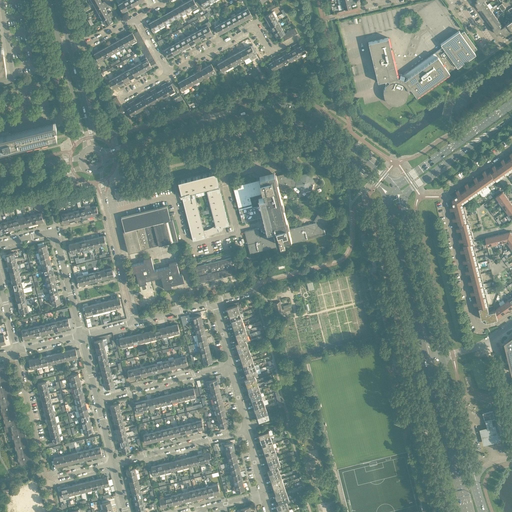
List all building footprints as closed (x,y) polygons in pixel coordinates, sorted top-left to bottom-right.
[(98,0),(93,3),(96,8),(106,2),(105,0),(102,2),(100,0),(98,0)] [(124,1),(128,9),(133,6),(134,6),(130,0),(125,0),(124,1)] [(200,6),(197,1),(195,2),(193,0),(189,0),(187,1),(192,9),(197,6),(197,7),(197,6),(198,8),(200,6)] [(476,0),(478,1),(475,3),(477,5),(480,10),(487,4),(484,0),(476,0)] [(118,4),(123,12),(128,9),(124,1),(123,1),(118,4)] [(182,4),(186,12),(191,9),(191,10),(192,9),(187,1),(187,2),(182,4)] [(353,1),(341,4),(342,9),(351,7),(350,4),(354,3),(353,1)] [(106,2),(96,8),(96,9),(99,13),(99,14),(106,10),(106,9),(106,10),(104,6),(107,5),(106,2)] [(176,7),(181,15),(186,12),(186,13),(186,12),(182,4),(181,4),(181,5),(176,7)] [(487,4),(480,10),(483,14),(490,9),(487,4)] [(171,10),(175,18),(180,15),(180,16),(181,15),(176,7),(176,8),(171,10)] [(242,11),(246,19),(247,19),(246,19),(251,16),(252,16),(247,8),(242,11)] [(490,9),(483,14),(486,19),(494,13),(490,9)] [(106,10),(99,14),(102,19),(112,13),(111,11),(108,13),(106,10)] [(166,13),(165,13),(170,21),(175,18),(175,19),(175,18),(171,10),(170,10),(170,11),(166,13)] [(237,14),(236,14),(241,22),(246,19),(242,11),(237,14)] [(267,21),(276,17),(276,16),(275,17),(273,12),(273,11),(264,16),(265,16),(267,21)] [(112,13),(102,19),(105,24),(105,25),(112,21),(112,20),(110,17),(114,15),(112,13)] [(160,16),(164,25),(165,24),(169,21),(170,22),(170,21),(165,13),(165,14),(160,16)] [(494,13),(486,19),(489,23),(497,18),(494,13)] [(231,17),(236,25),(241,22),(236,14),(231,17)] [(155,19),(154,19),(159,28),(159,27),(164,24),(164,25),(160,16),(160,17),(155,19)] [(226,20),(230,28),(235,25),(236,25),(231,17),(226,20)] [(276,17),(267,21),(267,22),(268,21),(270,26),(270,27),(279,22),(278,22),(276,17)] [(497,18),(489,23),(493,27),(500,22),(497,18)] [(159,28),(154,19),(154,20),(149,22),(153,31),(154,30),(159,28)] [(220,23),(225,31),(230,28),(226,20),(225,20),(220,23)] [(279,22),(270,27),(271,27),(274,32),(273,32),(282,28),(282,27),(281,27),(279,22)] [(503,27),(500,22),(493,27),(496,32),(497,34),(500,32),(503,37),(511,31),(511,30),(507,24),(503,27)] [(225,31),(220,23),(215,26),(213,23),(211,25),(214,30),(216,29),(219,34),(220,34),(219,34),(224,31),(225,31)] [(211,32),(214,30),(211,25),(208,26),(207,25),(202,28),(207,36),(212,33),(211,32)] [(197,31),(201,39),(206,36),(207,36),(202,28),(197,31)] [(282,28),(273,32),(274,32),(277,37),(276,37),(277,38),(279,36),(282,35),(284,33),(285,33),(284,33),(282,28)] [(191,34),(196,42),(201,39),(197,31),(196,31),(191,34)] [(457,67),(475,54),(473,51),(477,49),(466,33),(464,31),(461,33),(459,31),(440,44),(443,47),(434,53),(403,75),(399,74),(397,74),(395,65),(396,65),(395,61),(394,61),(388,37),(368,42),(374,66),(375,66),(376,69),(375,69),(378,82),(384,80),(386,85),(385,86),(385,87),(384,87),(384,89),(383,90),(383,92),(383,93),(383,95),(384,97),(384,98),(385,99),(386,101),(387,102),(389,103),(390,104),(392,104),(393,105),(395,105),(396,105),(398,105),(399,104),(401,104),(402,103),(403,102),(405,101),(406,99),(406,98),(407,97),(408,95),(408,94),(412,90),(416,96),(449,73),(449,72),(457,66),(457,67)] [(127,35),(126,35),(131,43),(136,40),(136,39),(134,36),(133,33),(132,32),(131,32),(132,32),(127,35)] [(186,37),(190,45),(195,42),(196,42),(191,34),(186,37)] [(121,38),(126,46),(131,43),(126,35),(121,38)] [(180,40),(185,48),(190,45),(186,37),(185,37),(181,40),(180,40)] [(116,41),(120,49),(125,46),(126,46),(121,38),(116,41)] [(175,43),(179,51),(180,51),(184,48),(185,48),(180,40),(175,43)] [(110,44),(115,52),(120,49),(120,50),(120,49),(116,41),(115,41),(110,44)] [(170,46),(169,46),(174,54),(179,51),(175,43),(170,46)] [(298,47),(296,43),(294,44),(300,55),(305,52),(306,52),(302,44),(301,45),(298,47)] [(105,47),(109,55),(114,52),(114,53),(115,52),(110,44),(110,45),(105,47)] [(291,50),(295,58),(300,55),(294,44),(292,45),(294,49),(291,51),(291,50)] [(245,48),(249,56),(254,53),(255,53),(250,45),(245,48)] [(174,54),(169,46),(164,49),(168,57),(169,57),(174,54)] [(99,50),(104,58),(109,55),(109,56),(109,55),(105,47),(104,47),(105,48),(100,50),(99,50)] [(239,51),(244,59),(249,56),(245,48),(244,48),(239,51)] [(287,53),(285,49),(283,50),(289,61),(290,61),(289,61),(294,58),(295,58),(291,50),(290,51),(287,53)] [(104,59),(104,58),(99,50),(99,51),(94,53),(98,62),(99,61),(103,58),(104,59)] [(280,56),(284,64),(289,61),(283,50),(281,52),(283,55),(280,57),(280,56)] [(234,54),(238,62),(243,59),(244,59),(239,51),(234,54)] [(228,57),(233,65),(238,62),(234,54),(233,54),(234,54),(229,57),(228,57)] [(277,59),(275,55),(273,56),(278,67),(279,67),(284,64),(280,56),(280,57),(277,59)] [(278,67),(273,56),(271,58),(272,61),(269,63),(269,62),(269,63),(273,70),(278,67)] [(149,63),(148,61),(147,59),(146,58),(146,57),(140,60),(141,62),(146,70),(151,67),(151,65),(149,63)] [(223,60),(227,68),(228,68),(232,65),(233,65),(228,57),(223,60)] [(218,65),(221,70),(222,71),(227,68),(227,69),(227,68),(223,60),(218,63),(217,63),(218,65)] [(146,70),(141,62),(136,65),(141,73),(146,70)] [(211,64),(206,67),(206,66),(205,67),(210,75),(210,74),(215,72),(213,68),(211,63),(210,64),(211,64)] [(131,68),(130,68),(135,76),(140,73),(141,73),(136,65),(131,68)] [(200,69),(200,70),(205,78),(205,77),(209,75),(210,75),(205,67),(200,70),(200,69)] [(125,71),(130,79),(135,76),(130,68),(125,71)] [(195,72),(195,73),(199,81),(199,80),(204,78),(205,78),(200,70),(195,73),(195,72)] [(120,74),(124,82),(129,79),(130,79),(125,71),(120,74)] [(189,75),(189,76),(194,84),(199,81),(195,73),(194,73),(189,76),(189,75)] [(114,77),(119,85),(124,82),(120,74),(119,74),(115,77),(114,77)] [(184,79),(188,87),(193,84),(194,84),(189,76),(184,79)] [(119,85),(114,77),(109,80),(113,88),(114,88),(113,88),(118,85),(119,85)] [(188,87),(184,79),(183,79),(179,82),(178,82),(183,90),(188,87)] [(167,86),(165,82),(164,83),(169,94),(170,94),(169,94),(174,91),(175,91),(171,84),(170,84),(167,86)] [(160,90),(164,97),(169,94),(164,83),(161,85),(163,88),(160,90)] [(157,92),(155,88),(153,90),(159,100),(164,97),(160,90),(157,92)] [(149,96),(153,103),(158,100),(159,100),(153,90),(151,91),(152,94),(149,96)] [(146,98),(144,95),(142,96),(148,106),(153,103),(149,96),(146,98)] [(138,102),(142,109),(147,106),(148,106),(142,96),(140,97),(142,100),(138,102)] [(135,104),(133,101),(131,102),(137,112),(142,109),(138,102),(135,104)] [(137,112),(131,102),(129,103),(131,106),(128,108),(127,108),(131,115),(132,115),(137,112)] [(0,150),(52,138),(57,136),(54,123),(8,134),(7,132),(1,134),(2,136),(0,136),(0,150)] [(503,158),(501,160),(503,164),(500,166),(505,173),(511,168),(511,163),(509,160),(506,162),(503,158)] [(495,165),(492,166),(495,170),(493,171),(498,178),(505,173),(500,166),(497,168),(495,165)] [(485,170),(482,172),(485,175),(482,178),(487,185),(496,178),(492,172),(491,171),(487,174),(485,170)] [(212,186),(210,187),(208,185),(218,183),(215,171),(183,179),(178,181),(181,192),(181,193),(180,193),(181,195),(182,195),(183,197),(182,197),(193,240),(204,237),(203,235),(204,235),(205,237),(218,232),(217,230),(218,230),(219,231),(221,230),(222,230),(223,229),(223,228),(222,226),(229,225),(219,187),(213,189),(212,186)] [(288,229),(282,206),(278,189),(294,185),(302,192),(312,190),(314,180),(307,172),(297,175),(297,174),(293,171),(285,173),(275,176),(274,172),(259,176),(260,181),(259,180),(233,186),(242,222),(244,221),(245,224),(247,223),(247,221),(263,217),(266,231),(272,229),(273,233),(260,236),(257,228),(244,231),(250,253),(280,245),(280,244),(284,243),(284,244),(325,234),(323,227),(325,227),(329,221),(325,214),(318,214),(316,220),(317,222),(288,229)] [(476,176),(474,178),(476,182),(473,184),(478,191),(487,185),(482,178),(479,180),(476,176)] [(467,183),(465,184),(467,188),(464,190),(469,197),(478,191),(473,184),(470,186),(467,183)] [(127,186),(115,189),(117,201),(130,198),(127,186)] [(458,189),(456,191),(459,194),(452,199),(459,201),(462,202),(469,197),(464,190),(461,193),(458,189)] [(503,191),(496,197),(499,201),(506,196),(503,191)] [(506,196),(499,201),(502,205),(509,201),(506,196)] [(454,206),(450,207),(451,210),(455,209),(456,213),(464,211),(462,202),(459,201),(452,199),(454,206)] [(511,204),(509,201),(502,205),(505,210),(511,205),(511,204)] [(96,205),(90,207),(92,215),(98,214),(96,205)] [(167,206),(121,217),(124,231),(123,231),(128,253),(178,240),(175,231),(176,230),(172,215),(169,216),(167,206)] [(85,208),(79,210),(81,218),(87,217),(85,208)] [(457,216),(453,217),(453,220),(458,219),(459,223),(460,223),(467,221),(464,211),(456,213),(457,216)] [(41,213),(35,214),(38,223),(44,221),(41,213)] [(63,223),(69,221),(67,213),(61,214),(63,223)] [(35,214),(30,215),(32,224),(38,223),(35,214)] [(12,220),(6,221),(8,230),(14,229),(12,220)] [(461,227),(456,228),(457,231),(461,230),(462,233),(471,231),(468,221),(467,221),(460,223),(461,227)] [(463,237),(459,238),(460,241),(464,240),(464,242),(473,240),(471,231),(462,233),(463,237)] [(510,232),(501,234),(503,242),(506,241),(510,232)] [(104,235),(98,237),(100,245),(106,244),(104,235)] [(92,238),(86,240),(88,248),(94,247),(92,238)] [(80,241),(74,242),(77,251),(82,250),(80,241)] [(71,253),(77,251),(74,242),(68,244),(69,246),(70,250),(71,253)] [(465,248),(460,249),(461,252),(465,251),(466,255),(475,253),(472,242),(465,244),(464,244),(465,248)] [(37,246),(39,252),(48,250),(46,244),(37,246)] [(315,247),(314,245),(305,248),(306,253),(323,249),(322,245),(315,247)] [(48,250),(39,252),(40,258),(49,256),(48,250)] [(5,254),(7,260),(15,258),(14,252),(5,254)] [(467,259),(463,260),(464,262),(468,261),(469,265),(477,263),(475,253),(466,255),(467,259)] [(151,257),(143,259),(144,262),(131,265),(133,272),(136,272),(139,285),(146,283),(146,280),(161,276),(164,289),(172,287),(171,285),(184,281),(182,274),(180,274),(176,262),(169,263),(169,266),(154,270),(151,257)] [(237,273),(233,257),(195,267),(197,273),(199,283),(237,273)] [(15,258),(7,260),(8,266),(17,264),(15,258)] [(50,262),(42,264),(43,270),(52,267),(50,262)] [(470,269),(466,270),(466,273),(471,272),(472,276),(480,274),(477,263),(469,265),(470,269)] [(52,267),(43,270),(45,276),(53,273),(52,267)] [(112,267),(106,269),(108,278),(114,276),(112,267)] [(18,270),(10,272),(11,278),(20,276),(18,270)] [(100,270),(94,272),(96,280),(102,279),(100,270)] [(53,273),(45,276),(46,281),(55,279),(53,273)] [(88,273),(82,275),(85,283),(90,282),(88,273)] [(473,279),(468,281),(469,283),(473,282),(474,286),(483,284),(480,274),(472,276),(473,279)] [(20,276),(11,278),(13,284),(21,281),(20,276)] [(21,281),(13,284),(14,289),(23,287),(21,281)] [(475,290),(471,291),(472,294),(476,293),(477,297),(485,295),(483,284),(474,286),(475,290)] [(56,285),(48,287),(49,293),(58,291),(56,285)] [(23,287),(14,289),(15,295),(24,293),(23,287)] [(58,291),(49,293),(51,299),(59,297),(58,291)] [(24,293),(15,295),(17,301),(26,299),(24,293)] [(478,301),(474,302),(474,305),(479,304),(479,307),(488,305),(485,295),(477,297),(478,301)] [(59,297),(51,299),(52,305),(61,303),(59,297)] [(119,297),(113,299),(115,308),(121,306),(119,297)] [(107,300),(101,302),(104,310),(110,309),(107,300)] [(283,315),(280,301),(273,302),(277,317),(283,315)] [(238,308),(238,306),(240,306),(238,302),(227,304),(228,307),(226,308),(227,308),(228,312),(238,308)] [(505,302),(501,306),(506,313),(510,309),(505,302)] [(96,303),(90,305),(92,313),(98,312),(96,303)] [(27,305),(18,307),(20,313),(29,311),(27,305)] [(86,315),(92,313),(90,305),(84,306),(86,315)] [(488,305),(479,307),(482,318),(486,317),(487,321),(498,318),(501,316),(497,309),(495,309),(495,310),(489,311),(488,305)] [(501,306),(497,309),(501,316),(506,313),(501,306)] [(192,317),(194,323),(202,320),(201,315),(192,317)] [(68,318),(62,320),(64,328),(70,327),(68,318)] [(202,320),(194,323),(195,328),(204,326),(202,320)] [(50,323),(44,324),(46,333),(52,331),(50,323)] [(177,324),(171,325),(174,334),(180,332),(177,324)] [(171,325),(166,327),(168,335),(174,334),(171,325)] [(235,333),(248,329),(247,325),(244,325),(234,329),(235,333)] [(204,326),(195,328),(197,334),(205,332),(204,326)] [(33,327),(27,328),(29,337),(35,336),(33,327)] [(23,339),(29,337),(27,328),(21,330),(23,339)] [(237,338),(249,333),(248,329),(235,333),(237,338)] [(142,332),(137,334),(139,343),(145,341),(142,332)] [(246,339),(251,338),(249,333),(237,338),(238,342),(246,339)] [(137,334),(131,335),(133,344),(139,343),(137,334)] [(119,338),(121,347),(127,346),(125,337),(119,338)] [(75,348),(69,350),(72,358),(78,357),(75,348)] [(210,349),(201,352),(202,358),(211,355),(210,349)] [(69,350),(64,351),(66,360),(72,358),(69,350)] [(64,351),(58,353),(60,361),(66,360),(64,351)] [(106,351),(97,353),(98,359),(107,357),(106,351)] [(52,354),(46,356),(48,364),(54,363),(52,354)] [(211,355),(202,358),(204,364),(213,361),(211,355)] [(46,356),(40,357),(42,366),(48,364),(46,356)] [(186,356),(179,357),(182,366),(188,364),(186,356)] [(34,358),(28,360),(31,369),(37,367),(34,358)] [(17,423),(14,411),(3,366),(0,367),(0,402),(6,425),(4,426),(5,431),(5,432),(12,430),(19,458),(20,464),(31,461),(23,427),(16,429),(14,424),(17,423)] [(145,366),(139,367),(141,376),(147,375),(145,366)] [(110,368),(101,370),(103,376),(111,374),(110,368)] [(127,370),(129,379),(135,378),(133,369),(127,370)] [(80,379),(78,373),(75,374),(75,372),(69,373),(71,381),(80,379)] [(218,385),(217,378),(206,381),(207,387),(210,387),(218,385)] [(113,380),(104,382),(106,388),(114,386),(113,380)] [(38,383),(39,389),(48,387),(46,381),(38,383)] [(193,388),(187,389),(190,398),(196,396),(193,388)] [(83,390),(74,393),(75,399),(84,396),(83,390)] [(220,390),(211,392),(213,398),(221,396),(220,390)] [(49,393),(40,395),(42,401),(51,399),(49,393)] [(164,395),(158,396),(160,405),(166,404),(164,395)] [(221,396),(213,398),(214,404),(223,402),(221,396)] [(153,398),(147,399),(149,408),(155,407),(153,398)] [(51,399),(42,401),(43,407),(52,404),(51,399)] [(135,402),(137,411),(143,410),(141,401),(135,402)] [(86,402),(77,404),(78,410),(87,408),(86,402)] [(110,405),(112,411),(120,409),(119,403),(110,405)] [(87,408),(78,410),(80,416),(89,414),(87,408)] [(507,433),(501,409),(498,409),(494,410),(496,417),(500,434),(503,434),(507,433)] [(54,410),(45,412),(46,418),(55,416),(54,410)] [(496,417),(494,410),(493,411),(483,413),(485,420),(486,420),(494,418),(495,418),(496,417)] [(269,418),(268,413),(257,417),(259,421),(269,418)] [(122,415),(113,417),(114,423),(123,421),(122,415)] [(55,416),(46,418),(48,424),(57,422),(55,416)] [(480,429),(484,445),(499,441),(495,425),(493,426),(491,418),(485,419),(487,427),(480,429)] [(227,419),(218,422),(220,428),(229,425),(227,419)] [(90,420),(81,422),(83,428),(91,425),(90,420)] [(202,420),(195,421),(198,430),(204,428),(202,420)] [(91,425),(83,428),(84,434),(93,432),(91,425)] [(172,427),(166,429),(168,437),(174,436),(172,427)] [(58,428),(49,430),(51,436),(59,433),(58,428)] [(161,430),(155,431),(157,440),(163,439),(161,430)] [(270,435),(268,430),(258,434),(260,438),(270,435)] [(59,433),(51,436),(52,442),(61,440),(59,433)] [(143,434),(145,443),(151,442),(149,433),(143,434)] [(226,444),(224,445),(226,451),(234,449),(233,443),(230,443),(226,444)] [(129,444),(120,446),(122,452),(130,450),(129,444)] [(100,446),(94,448),(96,456),(102,455),(100,446)] [(94,448),(88,449),(90,458),(96,456),(94,448)] [(88,449),(82,451),(84,459),(90,458),(88,449)] [(234,449),(226,451),(227,457),(236,454),(234,449)] [(76,452),(70,453),(73,462),(79,461),(76,452)] [(210,452),(204,453),(206,462),(212,460),(210,452)] [(204,453),(198,455),(200,463),(206,462),(204,453)] [(65,455),(59,456),(61,465),(67,464),(65,455)] [(55,467),(61,465),(59,456),(53,458),(55,467)] [(192,456),(186,458),(188,466),(194,465),(192,456)] [(180,459),(174,461),(176,469),(182,468),(180,459)] [(174,461),(168,462),(171,471),(176,469),(174,461)] [(163,463),(157,465),(159,474),(165,472),(163,463)] [(153,475),(159,474),(157,465),(151,466),(153,475)] [(279,470),(277,466),(270,468),(267,469),(268,474),(279,470)] [(240,472),(232,474),(233,480),(242,478),(240,472)] [(136,473),(128,475),(129,481),(138,479),(136,473)] [(107,476),(102,478),(104,486),(110,485),(107,476)] [(102,478),(96,479),(98,488),(104,486),(102,478)] [(138,479),(129,481),(131,487),(139,485),(138,479)] [(78,484),(72,485),(74,494),(80,492),(78,484)] [(218,484),(212,485),(214,494),(220,492),(218,484)] [(243,484),(234,486),(236,492),(245,489),(243,484)] [(212,485),(206,487),(208,495),(214,494),(212,485)] [(67,486),(61,488),(63,497),(69,495),(67,486)] [(200,488),(194,490),(196,498),(202,497),(200,488)] [(141,490),(132,492),(133,499),(142,496),(141,490)] [(194,490),(188,491),(190,500),(196,498),(194,490)] [(34,511),(30,492),(4,498),(7,511),(34,511)] [(182,493),(176,494),(179,503),(185,501),(182,493)] [(165,497),(159,498),(161,507),(167,506),(165,497)] [(102,503),(103,509),(112,507),(110,501),(102,503)] [(144,502),(135,504),(136,510),(145,508),(144,502)]
